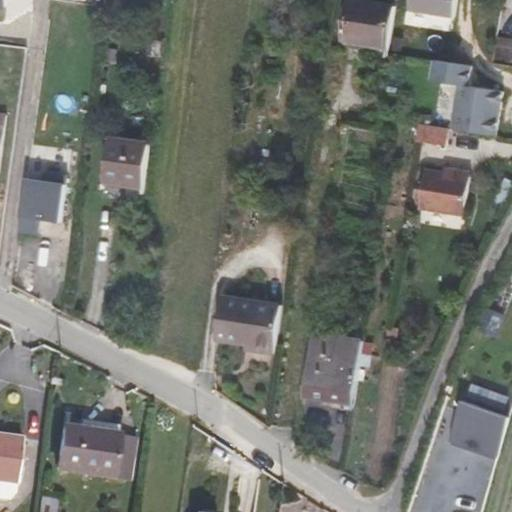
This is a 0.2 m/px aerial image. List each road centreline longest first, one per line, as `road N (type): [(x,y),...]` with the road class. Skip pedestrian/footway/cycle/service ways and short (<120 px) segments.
road 1 (residential): [(0,302),(181,395),(377,511)]
road 2 (unknown): [(9,306),(41,0)]
road 3 (residential): [(511,234),(429,415),(402,511)]
